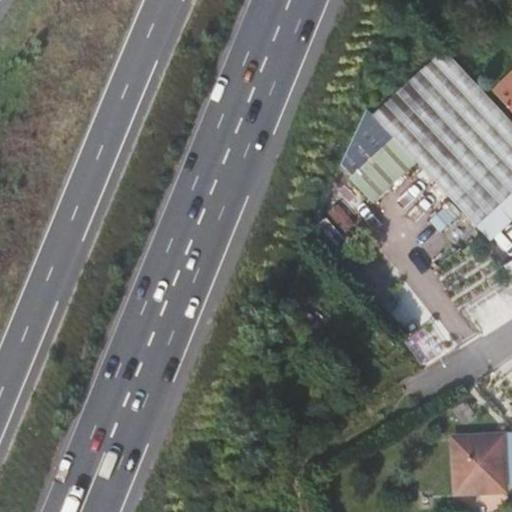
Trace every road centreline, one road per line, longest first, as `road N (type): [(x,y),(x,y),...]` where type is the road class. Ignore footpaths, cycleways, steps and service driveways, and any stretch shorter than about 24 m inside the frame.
road 1 (motorway): [(118,417),(290,0)]
road 2 (motorway): [(0,396),(165,0)]
